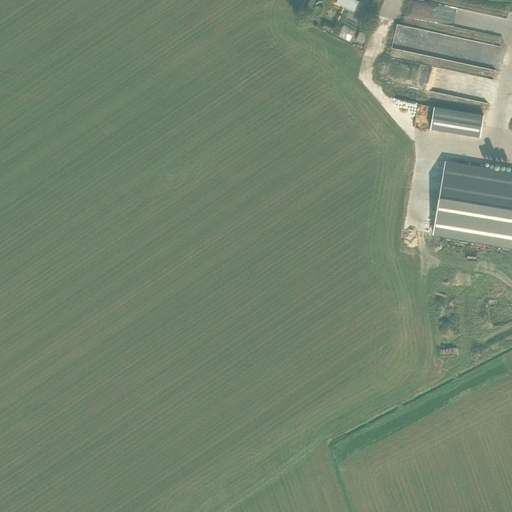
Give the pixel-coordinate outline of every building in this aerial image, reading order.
[(353,0),(337,0),(336,3),(354,11),(358,2),(353,0)] [(322,28),(330,32),(333,26),(325,22),(322,28)] [(379,41),(382,32),(373,28),(369,38),(379,41)] [(356,40),(363,43),(367,35),(359,32),(356,40)] [(424,126),(473,132),(476,111),(427,104),(424,126)] [(434,234),(511,246),(511,172),(445,162),(434,234)]
